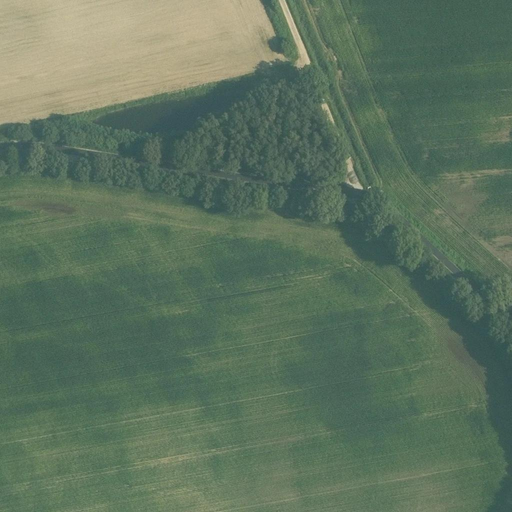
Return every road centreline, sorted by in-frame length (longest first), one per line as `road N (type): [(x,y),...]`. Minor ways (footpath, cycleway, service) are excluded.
road 1 (unclassified): [(0,148),(363,199)]
road 2 (unclassified): [(284,0),(363,199)]
road 3 (unclassified): [(363,199),(400,215),(511,319)]
